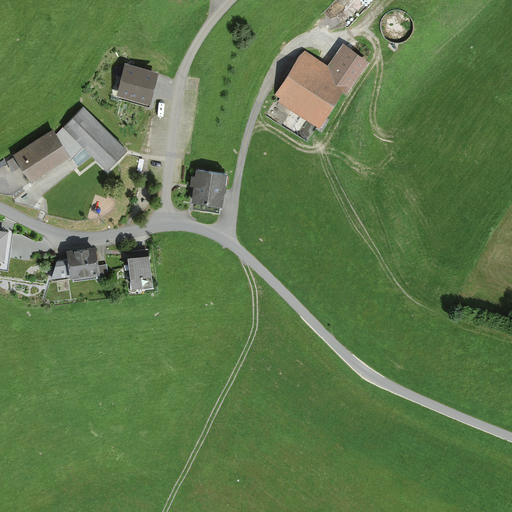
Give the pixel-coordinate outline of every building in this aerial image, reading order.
[(347,98),(370,63),(343,45),(329,67),(305,51),(275,95),(281,99),(279,102),(320,128),(342,95),(347,98)] [(158,73),(124,63),(116,96),(150,105),(158,73)] [(127,151),(83,108),(56,135),(68,153),(80,145),(107,171),(127,151)] [(31,182),(70,157),(68,153),(56,135),(53,130),(14,156),(31,182)] [(223,208),(228,174),(197,170),(196,177),(192,177),(190,186),(194,187),(191,204),(223,208)] [(8,227),(0,226),(0,267),(8,268),(13,232),(7,231),(8,227)] [(98,268),(94,244),(69,248),(70,257),(58,259),(53,275),(98,268)] [(155,285),(149,248),(127,251),(132,284),(130,284),(131,290),(142,288),(142,286),(155,285)]
